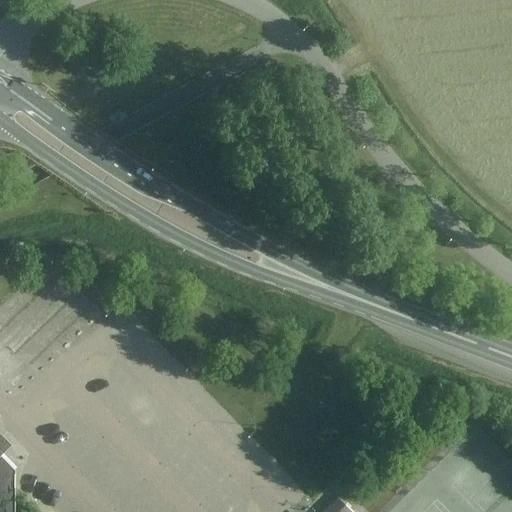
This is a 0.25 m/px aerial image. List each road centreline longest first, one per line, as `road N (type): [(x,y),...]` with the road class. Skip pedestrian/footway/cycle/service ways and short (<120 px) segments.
road 1 (primary): [(381,312),(161,196),(0,84)]
road 2 (primary): [(0,119),(143,224),(252,277),(381,312)]
road 3 (unclassified): [(511,278),(429,208),(295,36),(244,0)]
road 4 (primary): [(511,360),(381,312)]
